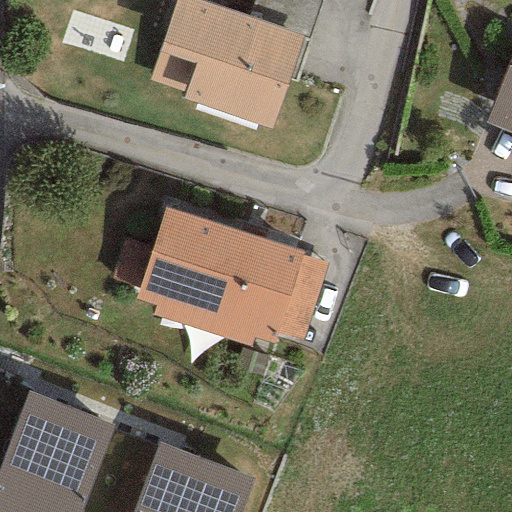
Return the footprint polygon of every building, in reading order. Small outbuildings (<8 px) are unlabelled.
[(181,100),(270,130),(301,38),(246,19),(190,0),(174,0),(147,80),(184,93),(181,100)] [(320,0),(252,0),(246,19),(301,38),(307,40),(320,0)] [(511,53),(484,124),(511,135),(511,53)] [(301,253),(164,208),(135,299),(156,306),(152,317),(249,349),(252,338),(271,344),(275,332),(299,258),(301,253)] [(325,266),(299,258),(275,332),(301,340),(325,266)] [(26,391),(0,457),(0,511),(76,511),(111,424),(26,391)] [(158,443),(130,511),(237,511),(250,479),(158,443)]
